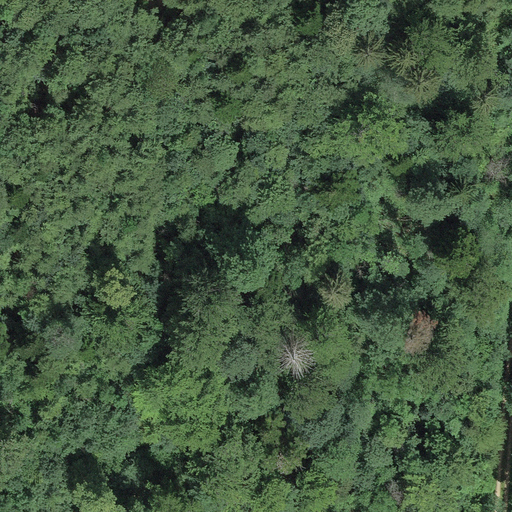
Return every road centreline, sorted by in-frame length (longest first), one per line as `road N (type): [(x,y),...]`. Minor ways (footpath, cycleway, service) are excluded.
road 1 (track): [(127,502),(125,360),(147,237),(144,0)]
road 2 (track): [(498,511),(511,357)]
